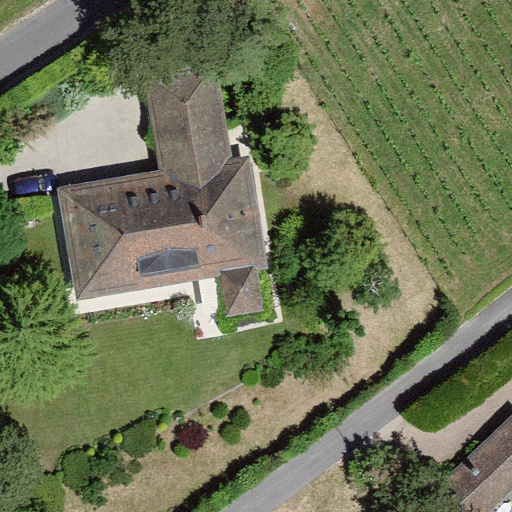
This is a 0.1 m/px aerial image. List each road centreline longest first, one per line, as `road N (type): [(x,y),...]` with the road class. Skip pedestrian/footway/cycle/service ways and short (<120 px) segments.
road 1 (unknown): [(343,418),(511,290)]
road 2 (unknown): [(343,418),(425,431),(453,420),(511,373)]
road 3 (unknown): [(221,511),(343,418)]
road 4 (residential): [(118,0),(0,77)]
